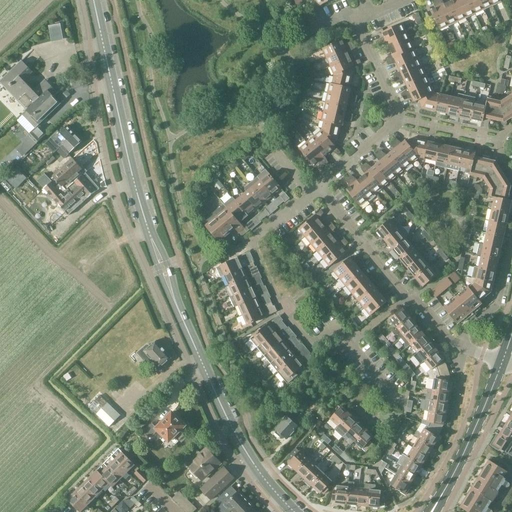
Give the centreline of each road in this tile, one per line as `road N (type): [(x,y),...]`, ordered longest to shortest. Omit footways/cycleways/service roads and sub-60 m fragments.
road 1 (tertiary): [(94,0),(134,183),(174,299),(241,447),(294,511)]
road 2 (residential): [(348,342),(335,325),(306,341),(278,308),(249,241)]
road 3 (tertiary): [(432,511),(502,358)]
road 4 (residential): [(407,294),(317,185)]
road 5 (residential): [(511,242),(492,307),(456,344)]
